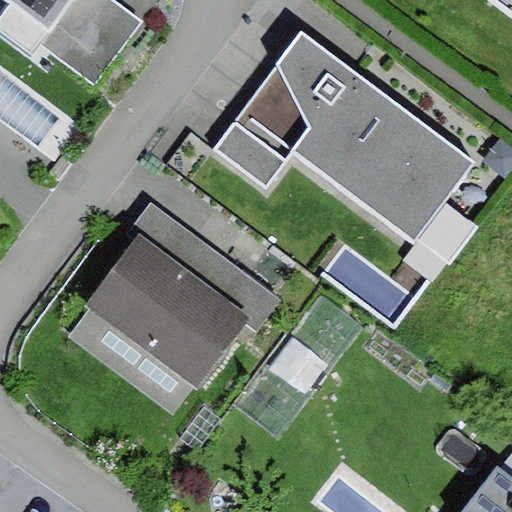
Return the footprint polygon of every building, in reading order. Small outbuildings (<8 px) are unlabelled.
[(3,0),(12,6),(0,21),(0,31),(34,56),(40,46),(75,0),(3,0)] [(75,0),(40,46),(94,87),(143,23),(113,0),(75,0)] [(475,162),(302,31),(233,121),(288,163),(297,152),(416,241),(444,202),(475,162)] [(233,121),(213,149),(266,190),(288,163),(233,121)] [(476,226),(444,202),(416,241),(448,264),(476,226)] [(133,230),(140,235),(251,317),(264,326),(282,301),(151,205),(133,230)] [(251,317),(140,235),(87,304),(92,307),(196,385),(198,387),(251,317)] [(196,385),(92,307),(69,338),(173,416),(196,385)] [(327,370),(307,355),(292,375),(312,390),(327,370)] [(178,439),(166,455),(185,470),(197,454),(178,439)] [(511,511),(511,478),(485,511),(511,511)]
